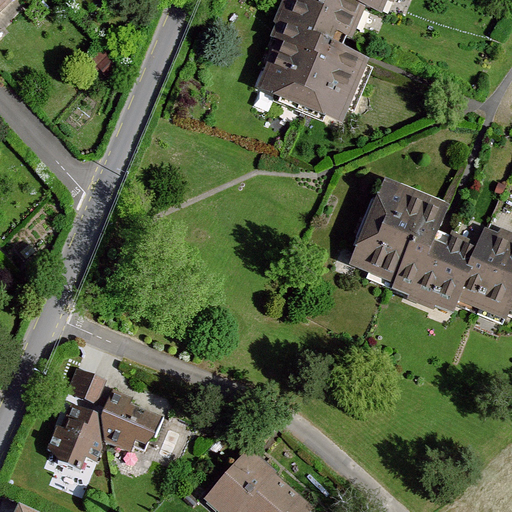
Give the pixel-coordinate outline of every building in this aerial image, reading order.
[(0,0),(0,14),(1,16),(18,0),(0,0)] [(263,92),(340,124),(366,62),(332,48),(338,33),(350,39),(364,5),(381,12),(385,0),(391,0),(392,0),(291,0),(275,41),(282,44),(263,92)] [(511,240),(501,236),(500,240),(486,234),(479,250),(455,241),(453,246),(435,239),(446,212),(386,188),(354,269),(399,287),(397,292),(454,314),(458,302),(505,321),(508,312),(511,313),(511,240)] [(109,384),(93,377),(83,402),(99,409),(109,384)] [(117,394),(115,399),(107,420),(110,445),(135,454),(139,445),(151,450),(160,443),(167,421),(135,408),(138,402),(117,394)] [(106,454),(102,418),(76,408),(67,431),(62,429),(54,449),(72,470),(84,475),(91,461),(100,465),(106,454)] [(313,511),(314,511),(274,476),(278,471),(253,449),(208,501),(220,511),(313,511)] [(42,511),(20,501),(14,511),(42,511)]
